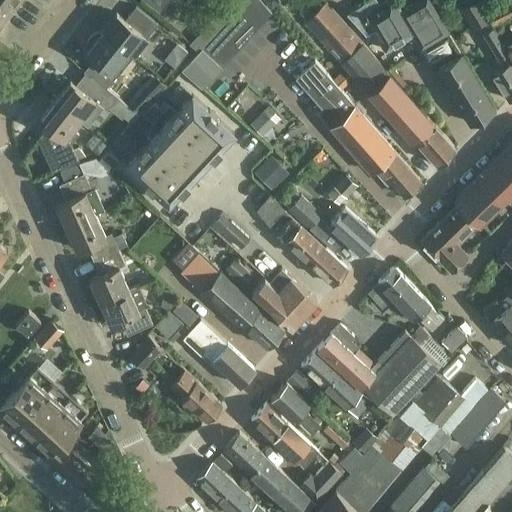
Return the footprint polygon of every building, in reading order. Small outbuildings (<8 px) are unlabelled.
[(0,0),(0,19),(10,7),(1,0),(0,0)] [(243,0),(243,1),(200,49),(220,67),(271,12),(260,0),(243,0)] [(263,0),(270,9),(280,1),(279,0),(263,0)] [(395,0),(380,0),(360,11),(381,51),(412,34),(421,50),(449,33),(429,0),(417,0),(401,10),(395,0)] [(476,0),(472,0),(460,8),(473,29),(477,27),(481,33),(498,58),(493,61),(497,68),(491,72),(508,100),(511,97),(511,62),(511,60),(507,53),(491,28),(487,20),(488,20),(480,7),(476,0)] [(478,0),(493,24),(511,12),(511,9),(507,2),(478,0)] [(387,74),(325,3),(304,22),(340,62),(366,92),(413,144),(416,142),(437,166),(456,149),(435,124),(410,96),(393,78),(388,73),(387,74)] [(116,13),(101,32),(126,52),(131,56),(133,58),(148,40),(145,38),(150,33),(157,24),(135,6),(128,15),(124,20),(116,13)] [(91,62),(83,72),(88,75),(105,89),(106,87),(113,79),(114,78),(116,75),(131,56),(126,52),(101,32),(99,34),(97,33),(93,34),(90,37),(88,40),(86,44),(86,48),(87,49),(85,51),(93,58),(91,62)] [(198,51),(181,70),(201,88),(216,71),(220,67),(200,49),(198,51)] [(469,123),(494,108),(461,55),(437,69),(469,123)] [(420,180),(314,60),(295,78),(316,102),(312,106),(370,172),(373,169),(386,184),(390,180),(403,195),(420,180)] [(70,81),(54,100),(80,121),(87,127),(103,107),(95,101),(105,89),(88,75),(78,87),(70,81)] [(154,75),(141,89),(151,99),(165,85),(154,75)] [(159,128),(125,164),(167,204),(202,167),(233,133),(191,94),(159,128)] [(155,96),(144,108),(151,116),(162,103),(155,96)] [(41,134),(37,139),(40,145),(47,162),(51,172),(79,160),(78,159),(85,156),(78,147),(73,149),(71,144),(79,134),(73,129),(80,121),(54,100),(48,108),(39,119),(47,126),(41,134)] [(123,125),(133,112),(119,100),(107,114),(123,125)] [(262,136),(275,123),(263,110),(250,123),(262,136)] [(131,122),(119,134),(127,142),(138,129),(131,122)] [(511,142),(454,198),(458,202),(420,239),(437,258),(438,257),(451,270),(468,254),(458,244),(479,223),(480,225),(511,193),(511,142)] [(106,150),(98,159),(110,170),(118,161),(106,150)] [(273,188),(288,172),(270,154),(254,170),(273,188)] [(65,199),(55,204),(65,226),(66,227),(95,213),(104,209),(94,187),(91,188),(84,172),(79,163),(59,171),(64,181),(58,184),(65,199)] [(345,197),(357,184),(346,174),(334,187),(345,197)] [(269,195),(256,209),(269,226),(284,210),(285,210),(273,198),(269,195)] [(300,195),(288,208),(334,250),(344,240),(359,254),(360,254),(377,236),(376,235),(344,206),(330,221),(300,195)] [(269,226),(268,227),(269,227),(309,263),(332,284),(347,268),(324,247),(299,224),(284,210),(269,226)] [(95,213),(66,227),(76,249),(86,245),(93,260),(118,249),(127,244),(121,231),(113,236),(111,232),(105,234),(95,213)] [(230,221),(221,231),(240,249),(250,239),(230,221)] [(511,238),(502,250),(500,252),(511,263),(511,238)] [(99,274),(89,278),(99,301),(129,287),(120,267),(125,264),(118,249),(93,260),(99,274)] [(182,268),(180,270),(200,289),(201,289),(242,327),(252,336),(254,334),(267,347),(284,330),(260,307),(219,270),(218,270),(198,251),(198,252),(182,268)] [(243,287),(253,276),(234,258),(223,269),(243,287)] [(443,319),(394,266),(377,281),(413,320),(417,316),(430,330),(443,319)] [(268,281),(304,313),(316,300),(281,267),(268,281)] [(304,313),(268,281),(263,276),(250,290),(291,328),(304,313)] [(129,287),(99,301),(110,324),(120,319),(122,325),(126,335),(152,323),(148,313),(145,307),(139,309),(129,287)] [(496,300),(482,311),(487,316),(510,346),(511,345),(511,288),(499,304),(498,303),(496,300)] [(180,300),(172,310),(190,326),(198,316),(189,308),(180,300)] [(27,335),(39,321),(27,310),(14,326),(18,329),(18,328),(27,335)] [(172,342),(179,334),(176,330),(183,323),(170,311),(155,327),(172,342)] [(46,349),(62,331),(63,330),(50,318),(33,338),(46,349)] [(200,318),(182,338),(202,356),(205,353),(211,358),(239,385),(254,368),(223,338),(220,336),(212,329),(200,318)] [(353,336),(339,323),(332,331),(317,347),(360,387),(361,386),(392,415),(440,364),(442,366),(449,358),(419,325),(411,334),(409,333),(404,329),(372,364),(363,355),(360,358),(353,352),(358,347),(350,340),(353,336)] [(450,352),(465,338),(466,337),(457,326),(440,341),(450,352)] [(143,368),(162,347),(149,335),(129,356),(143,368)] [(315,349),(301,364),(324,386),(329,390),(346,406),(347,407),(357,416),(371,401),(361,391),(343,375),(338,370),(315,349)] [(0,408),(16,423),(54,380),(37,365),(0,406),(0,408)] [(206,420),(221,404),(184,370),(170,385),(181,395),(181,396),(182,398),(182,404),(190,411),(193,411),(194,409),(206,420)] [(296,370),(287,380),(307,399),(317,389),(296,370)] [(460,394),(447,383),(438,375),(422,393),(419,390),(397,413),(368,446),(364,451),(362,454),(354,446),(338,462),(350,472),(334,489),(335,490),(314,511),(362,511),(427,438),(439,426),(440,427),(441,425),(449,432),(487,388),(474,377),(460,394)] [(33,437),(71,395),(54,380),(16,423),(33,437)] [(286,380),(271,398),(294,420),(299,425),(310,435),(320,425),(320,424),(304,409),(310,402),(307,399),(287,380),(286,380)] [(465,446),(504,400),(489,387),(451,433),(461,443),(465,446)] [(61,439),(62,439),(88,410),(71,395),(33,437),(50,452),(61,439)] [(303,467),(318,451),(308,441),(266,402),(250,419),(294,460),(303,467)] [(322,429),(344,448),(349,441),(327,422),(322,429)] [(96,425),(86,435),(104,452),(113,442),(113,441),(96,425)] [(239,432),(223,448),(224,449),(250,473),(265,457),(239,432)] [(356,436),(352,440),(364,451),(368,446),(356,436)] [(92,466),(62,439),(61,439),(50,452),(47,455),(78,482),(92,466)] [(491,511),(487,502),(511,473),(511,453),(503,445),(444,511),(491,511)] [(225,471),(232,464),(220,453),(213,461),(225,471)] [(317,499),(342,472),(333,463),(335,460),(330,456),(312,476),(309,473),(300,483),(317,499)] [(265,457),(250,473),(253,476),(262,484),(275,496),(291,511),(289,511),(307,511),(315,503),(309,497),(290,479),(277,468),(267,458),(265,457)] [(390,504),(383,511),(412,511),(440,481),(441,482),(448,474),(429,457),(422,465),(422,466),(390,504)] [(211,461),(196,478),(218,498),(233,481),(212,461),(211,461)] [(233,481),(218,498),(223,503),(232,511),(263,511),(264,511),(254,502),(255,501),(244,491),(252,482),(246,477),(238,486),(234,481),(233,481)]
